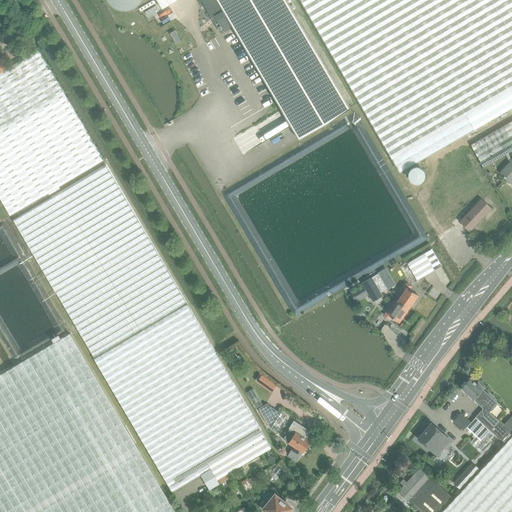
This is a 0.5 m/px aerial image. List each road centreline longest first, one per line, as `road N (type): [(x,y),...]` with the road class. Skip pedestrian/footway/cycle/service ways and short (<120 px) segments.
road 1 (tertiary): [(330,395),(287,366),(249,325),(58,0)]
road 2 (secondary): [(500,265),(383,416)]
